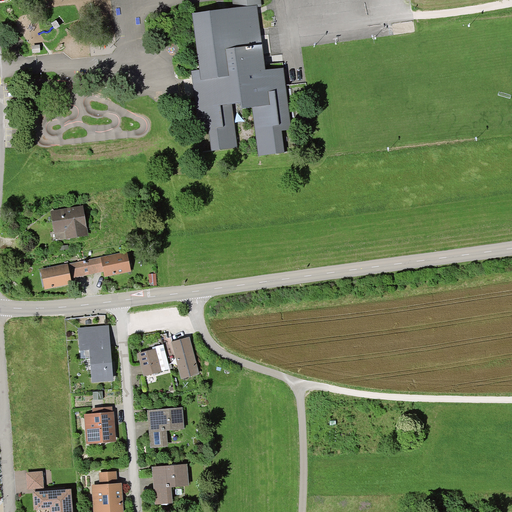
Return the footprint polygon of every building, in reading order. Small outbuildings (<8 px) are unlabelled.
[(263,73),(257,30),(254,7),(192,15),(203,96),(195,97),(199,131),(208,130),(211,152),(235,149),(229,105),(240,103),(241,109),(252,108),(258,157),(282,154),(279,132),(289,130),(283,86),(260,89),(258,74),(263,73)] [(85,236),(81,208),(51,213),(55,241),(85,236)] [(125,253),(90,261),(91,266),(101,264),(104,277),(126,272),(122,255),(126,254),(125,253)] [(90,261),(76,263),(77,269),(79,276),(92,273),(91,266),(90,261)] [(67,271),(77,269),(76,263),(40,271),(41,272),(44,271),(48,289),(70,284),(67,271)] [(112,376),(107,325),(80,328),(82,346),(91,345),(94,378),(112,376)] [(187,339),(172,343),(181,379),(196,375),(187,339)] [(152,351),(138,354),(144,376),(169,370),(162,345),(151,348),(152,351)] [(181,428),(179,410),(148,413),(151,447),(152,446),(151,441),(164,440),(163,429),(181,428)] [(89,438),(113,436),(112,413),(87,414),(89,438)] [(185,484),(184,467),(153,469),(155,503),(156,503),(156,498),(169,497),(168,486),(185,484)] [(39,473),(25,474),(26,488),(40,487),(39,473)] [(93,511),(120,511),(119,485),(115,486),(114,473),(99,474),(99,478),(98,478),(98,483),(100,483),(100,487),(96,487),(97,502),(93,503),(93,511)] [(68,511),(67,490),(31,493),(32,507),(48,506),(48,511),(68,511)]
